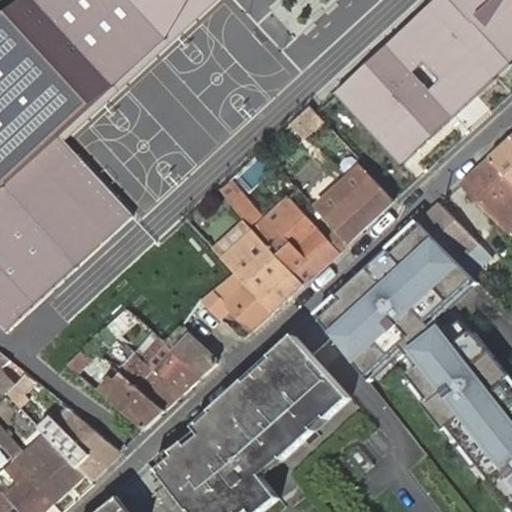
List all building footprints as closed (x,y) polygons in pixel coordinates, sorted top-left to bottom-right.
[(0,327),(7,333),(135,214),(65,139),(217,0),(434,0),(334,93),(404,166),(455,119),(511,64),(511,0),(31,0),(0,26),(0,327)] [(326,123),(312,108),(293,126),(307,141),(326,123)] [(491,157),(511,178),(511,139),(491,157)] [(511,178),(491,157),(462,184),(511,236),(511,178)] [(349,244),(396,202),(365,168),(318,210),(349,244)] [(257,213),(231,181),(221,190),(251,226),(255,231),(305,285),(341,252),(297,205),(268,232),(257,213)] [(441,203),(421,221),(469,269),(488,252),(441,203)] [(511,511),(511,379),(487,349),(464,320),(450,331),(439,317),(481,282),(469,269),(421,221),(315,313),(370,381),(408,350),(421,366),(411,374),(416,381),(410,386),(477,467),(480,465),(493,481),(487,486),(507,511),(511,511)] [(250,236),(224,258),(237,272),(242,277),(275,313),(305,285),(255,231),(251,226),(245,231),(250,236)] [(275,313),(242,277),(226,291),(224,289),(205,302),(221,318),(233,307),(254,331),(275,313)] [(184,328),(147,293),(129,311),(138,319),(155,334),(162,340),(167,343),(175,336),(184,328)] [(119,309),(109,319),(112,322),(122,313),(119,309)] [(138,319),(129,311),(109,329),(119,338),(138,319)] [(184,328),(175,336),(181,343),(191,334),(184,328)] [(119,338),(109,329),(91,346),(100,354),(103,357),(119,338)] [(145,360),(162,340),(155,334),(138,353),(140,355),(145,360)] [(181,343),(175,336),(167,343),(205,377),(219,364),(219,359),(191,334),(181,343)] [(264,511),(282,497),(264,476),(296,448),(353,399),(299,336),(245,383),(194,426),(197,429),(155,466),(194,511),(249,511),(252,510),(253,511),(264,511)] [(205,377),(167,343),(162,340),(145,360),(186,394),(205,377)] [(0,399),(8,392),(20,381),(24,378),(15,369),(8,375),(3,369),(11,361),(0,353),(0,352),(0,399)] [(131,381),(167,412),(186,394),(145,360),(140,355),(123,375),(131,381)] [(118,370),(113,366),(110,370),(114,374),(118,370)] [(30,392),(39,383),(27,374),(24,378),(20,381),(30,392)] [(103,393),(114,402),(128,385),(118,376),(103,393)] [(26,395),(30,392),(20,381),(8,392),(23,407),(31,400),(26,395)] [(114,402),(147,430),(167,412),(131,381),(128,385),(114,402)] [(92,481),(107,467),(91,450),(66,430),(53,416),(41,427),(51,437),(58,445),(86,474),(92,481)] [(107,467),(123,453),(79,417),(66,430),(91,450),(107,467)] [(0,443),(15,460),(30,477),(54,503),(86,474),(58,445),(36,465),(29,457),(0,425),(0,443)] [(51,437),(29,457),(36,465),(58,445),(51,437)] [(0,443),(0,457),(8,467),(15,460),(0,443)] [(15,505),(21,511),(43,511),(54,503),(30,477),(15,460),(8,467),(7,468),(22,484),(17,489),(1,473),(0,473),(0,480),(4,485),(12,493),(8,497),(15,505)] [(0,511),(5,511),(15,505),(8,497),(12,493),(4,485),(0,480),(0,511)] [(136,511),(124,496),(106,511),(136,511)]
